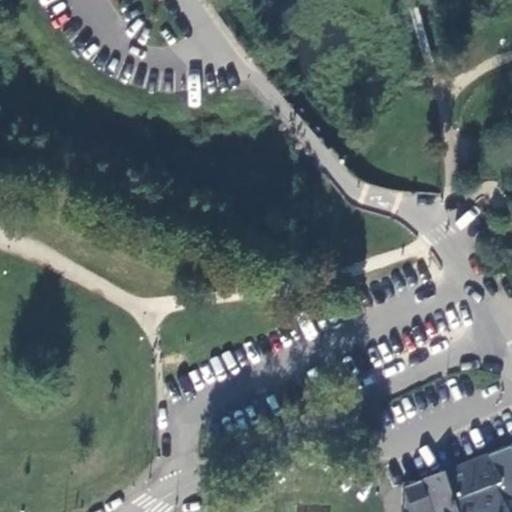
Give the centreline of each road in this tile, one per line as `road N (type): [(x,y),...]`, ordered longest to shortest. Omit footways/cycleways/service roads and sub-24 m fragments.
road 1 (unclassified): [(145,511),(471,345),(485,332),(488,305)]
road 2 (residential): [(331,165),(269,108),(187,0)]
road 3 (unclassified): [(488,305),(440,233),(357,190),(331,165)]
